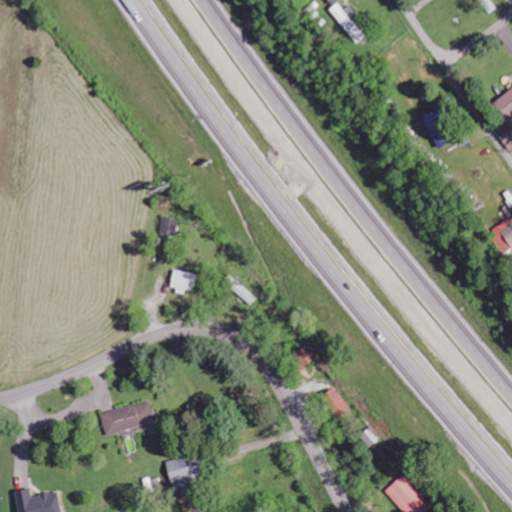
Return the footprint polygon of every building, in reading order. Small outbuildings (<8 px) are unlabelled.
[(345,10),(339,2),(331,8),(357,44),(366,37),(352,18),(357,14),(350,5),(345,10)] [(511,118),(511,90),(495,104),(509,121),(511,118)] [(439,149),(454,142),(440,109),(425,115),(439,149)] [(511,130),(502,137),(511,151),(511,150),(511,130)] [(179,219),(162,217),(161,235),(178,237),(179,219)] [(506,254),(511,249),(511,217),(491,232),(506,254)] [(197,273),(174,270),(172,290),(195,292),(197,273)] [(352,412),(337,387),(324,395),(339,420),(352,412)] [(102,413),(107,435),(157,423),(152,401),(102,413)] [(361,436),(371,448),(380,441),(370,429),(361,436)] [(168,462),(174,486),(207,478),(201,454),(168,462)] [(405,511),(418,511),(430,502),(404,475),(387,492),(405,511)] [(15,492),(19,511),(63,511),(59,492),(33,497),(31,489),(15,492)]
